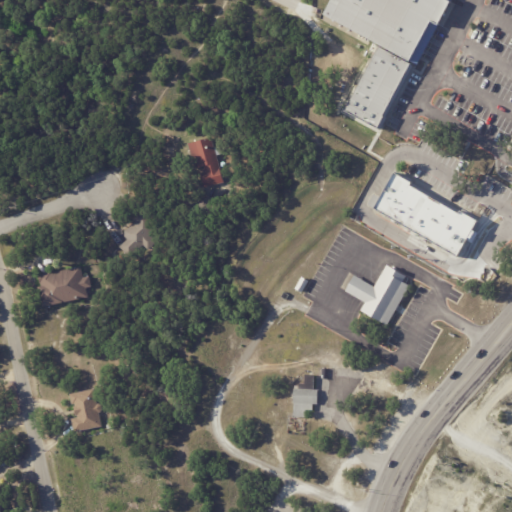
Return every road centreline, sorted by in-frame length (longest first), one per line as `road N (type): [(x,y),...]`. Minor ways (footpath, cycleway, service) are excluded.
road 1 (tertiary): [(511,321),(416,439),(383,511)]
road 2 (residential): [(0,291),(48,511)]
